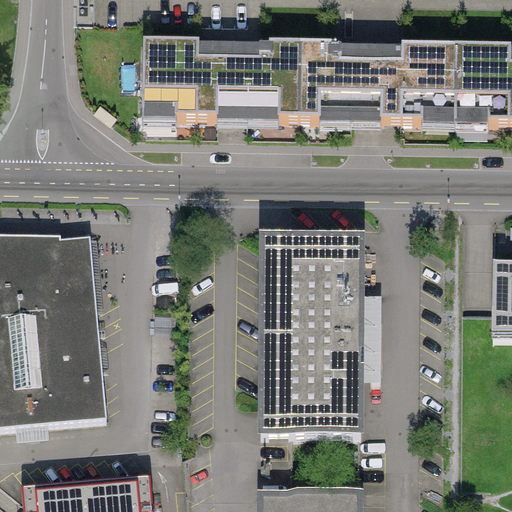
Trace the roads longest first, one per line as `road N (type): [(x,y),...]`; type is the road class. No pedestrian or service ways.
road 1 (tertiary): [(41,185),(402,190)]
road 2 (residential): [(404,511),(402,190)]
